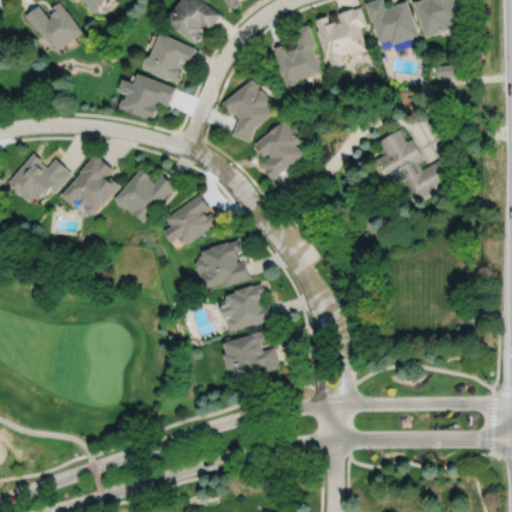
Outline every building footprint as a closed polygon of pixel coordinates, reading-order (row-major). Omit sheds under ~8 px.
[(40,3),(26,14),(38,29),(41,28),(58,50),(76,36),(83,31),(85,29),(69,9),(69,10),(61,0),(52,6),(55,10),(51,13),(52,15),(50,17),(40,3)] [(101,3),(104,0),(83,0),(85,1),(86,0),(91,4),(92,7),(95,10),(99,10),(101,7),(101,3)] [(169,17),(168,19),(197,41),(199,40),(200,41),(204,35),(203,34),(204,32),(201,30),(204,26),(203,25),(204,23),(211,28),(223,12),(205,0),(181,0),(174,10),(173,10),(169,15),(169,17)] [(224,0),(227,8),(239,5),(237,0),(224,0)] [(368,0),(366,1),(372,19),(373,18),(380,40),(390,37),(392,42),(419,33),(407,0),(400,0),(397,1),(397,2),(393,4),(393,5),(387,7),(384,0),(368,0)] [(455,0),(414,0),(426,35),(452,26),(450,21),(461,17),(455,0)] [(361,5),(353,7),(353,6),(338,11),(341,20),(336,22),(335,19),(329,21),(327,13),(316,17),(317,20),(319,28),(317,29),(326,55),(328,55),(331,65),(334,64),(336,65),(341,64),(341,62),(344,61),(341,53),(355,48),(356,51),(367,47),(360,25),(367,23),(361,5)] [(295,46),(287,49),(284,42),(274,45),(275,49),(274,49),(278,62),(277,62),(281,74),(282,74),(286,84),(288,83),(290,84),(294,82),(295,81),(297,80),(297,78),(320,70),(313,47),(315,42),(308,22),(302,24),(302,23),(293,26),(298,41),(295,46)] [(146,63),(145,65),(155,69),(154,71),(171,78),(171,77),(180,81),(184,71),(181,69),(184,64),(182,63),(183,59),(191,63),(198,47),(163,31),(152,55),(150,54),(150,56),(147,57),(146,61),(146,63)] [(437,64),(438,77),(457,74),(456,62),(437,64)] [(140,71),(136,81),(124,77),(120,89),(129,92),(126,98),(124,97),(120,106),(129,109),(129,110),(140,114),(140,113),(155,119),(161,105),(157,103),(158,101),(169,106),(171,99),(173,100),(178,86),(140,71)] [(255,125),(273,111),(265,102),(270,98),(261,87),(259,89),(256,85),(258,84),(252,76),(223,100),(233,112),(235,111),(239,116),(232,133),(249,140),(255,125)] [(283,118),(277,123),(276,123),(267,131),(255,142),(260,148),(259,149),(264,154),(267,151),(271,155),(262,163),(265,167),(264,168),(272,178),(304,152),(297,143),(301,139),(283,118)] [(399,127),(379,139),(386,152),(375,158),(386,177),(388,176),(389,177),(388,178),(392,185),(401,180),(413,201),(460,174),(448,153),(422,168),(418,161),(424,157),(412,136),(406,139),(399,127)] [(35,152),(10,181),(15,185),(13,187),(20,193),(21,192),(31,200),(35,195),(39,198),(44,193),(46,195),(53,187),(57,192),(74,172),(68,168),(69,167),(57,157),(49,167),(41,160),(43,158),(35,152)] [(95,214),(103,204),(104,205),(120,187),(119,186),(121,183),(113,176),(111,178),(108,176),(115,167),(103,157),(102,158),(96,153),(81,170),(82,171),(63,194),(73,203),(77,198),(79,199),(82,199),(89,205),(87,207),(88,211),(91,214),(95,214)] [(125,205),(127,207),(128,205),(146,221),(177,184),(164,172),(155,182),(150,177),(152,174),(143,166),(117,198),(119,199),(119,201),(123,205),(125,205)] [(202,192),(168,218),(174,225),(167,230),(175,241),(181,237),(186,243),(187,243),(188,244),(196,238),(197,239),(212,228),(211,226),(219,220),(213,212),(210,214),(207,211),(213,206),(202,192)] [(209,272),(209,274),(204,276),(208,288),(225,282),(226,285),(251,277),(245,258),(238,260),(237,256),(239,256),(237,250),(241,248),(237,238),(213,246),(213,247),(204,250),(205,253),(204,255),(205,259),(207,260),(209,270),(209,272)] [(262,282),(265,292),(261,293),(263,299),(261,300),(262,304),(270,302),(275,318),(255,324),(254,323),(230,330),(223,308),(225,307),(225,304),(227,304),(225,297),(227,296),(226,294),(236,291),(235,289),(252,283),(253,284),(262,282)] [(225,341),(229,353),(224,355),(228,368),(231,367),(234,379),(243,376),(244,377),(261,372),(259,367),(262,366),(264,371),(280,366),(278,360),(280,359),(275,345),(264,349),(262,342),(266,341),(262,330),(259,330),(252,332),(252,333),(225,341)]
